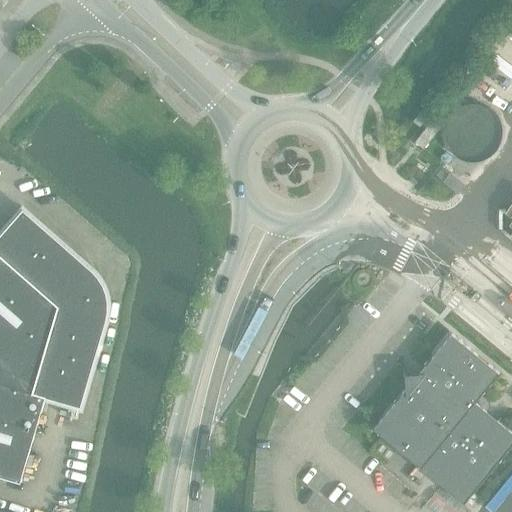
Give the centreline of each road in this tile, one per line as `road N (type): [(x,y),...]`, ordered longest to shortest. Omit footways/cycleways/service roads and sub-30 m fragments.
road 1 (secondary): [(249,207),(156,511)]
road 2 (secondary): [(191,511),(208,406),(278,224)]
road 3 (unclassified): [(108,0),(124,27),(243,136)]
road 4 (unclassified): [(265,116),(128,0)]
road 5 (secondary): [(340,134),(437,0)]
road 6 (secondary): [(417,0),(308,111)]
road 7 (secondary): [(278,224),(310,223),(343,196),(350,163),(340,134)]
road 8 (unclassified): [(0,105),(88,0)]
